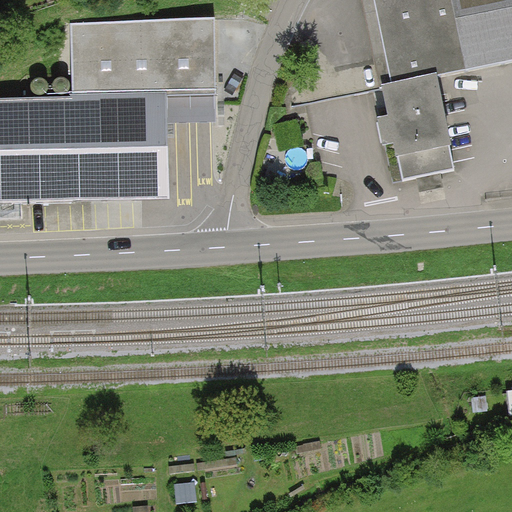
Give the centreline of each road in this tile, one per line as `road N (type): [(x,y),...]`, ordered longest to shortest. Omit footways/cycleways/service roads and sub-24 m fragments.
road 1 (tertiary): [(229,248),(511,225)]
road 2 (residential): [(298,0),(254,110),(229,248)]
road 3 (tertiary): [(0,259),(229,248)]
